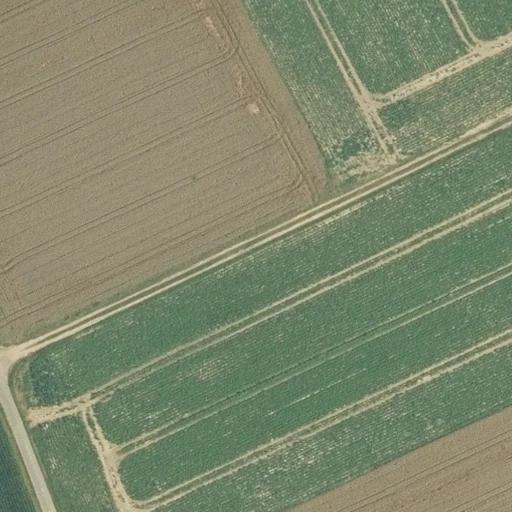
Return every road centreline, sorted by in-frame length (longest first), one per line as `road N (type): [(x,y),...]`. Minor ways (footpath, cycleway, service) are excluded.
road 1 (track): [(511,111),(0,358)]
road 2 (unclassified): [(0,374),(51,511)]
